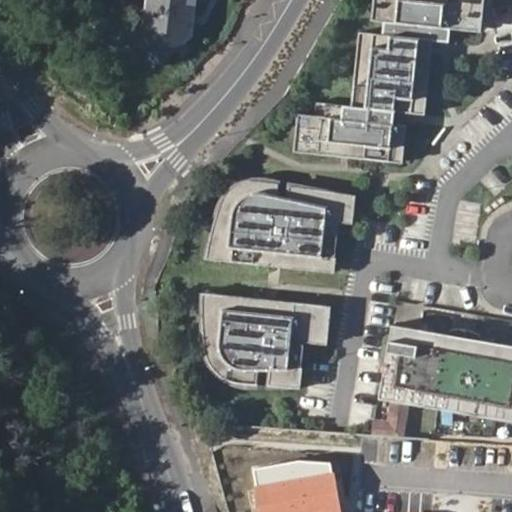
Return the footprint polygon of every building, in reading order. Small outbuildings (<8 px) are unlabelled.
[(486,0),(376,0),(374,23),(387,25),(453,32),(475,34),(477,21),(484,22),(486,0)] [(483,35),(484,22),(477,21),(475,34),(483,35)] [(451,44),(453,32),(387,25),(386,37),(436,42),(451,44)] [(428,117),(436,42),(386,37),(362,34),(355,108),(402,114),(428,117)] [(400,126),(402,114),(355,108),(320,104),(319,117),(400,126)] [(407,152),(410,127),(400,126),(319,117),(302,115),(297,153),(398,164),(399,151),(407,152)] [(406,165),(407,152),(399,151),(398,164),(406,165)] [(357,216),(359,196),(293,186),(291,199),(281,197),(283,184),(259,181),(248,181),(243,192),(237,186),(227,197),(215,236),(221,237),(221,245),(213,243),(210,260),(273,266),(275,249),(286,250),(284,267),(330,272),(332,259),(339,260),(343,223),(344,215),(357,216)] [(248,181),(237,186),(243,192),(248,181)] [(291,199),(293,186),(283,184),(281,197),(291,199)] [(343,223),(356,224),(357,216),(344,215),(343,223)] [(215,236),(213,243),(221,245),(221,237),(215,236)] [(273,266),(284,267),(286,250),(275,249),(273,266)] [(330,272),(338,273),(339,260),(332,259),(330,272)] [(273,299),(207,293),(206,309),(214,309),(213,317),(206,316),(211,357),(220,358),(218,370),(226,377),(237,383),(262,385),(263,370),(273,370),(271,386),(309,388),(312,342),(326,343),(328,330),(335,331),(338,306),(284,300),(282,317),(271,316),(273,299)] [(273,299),(271,316),(282,317),(284,300),(273,299)] [(328,330),(326,343),(334,344),(335,331),(328,330)] [(511,347),(397,330),(386,403),(511,422),(511,347)] [(211,357),(218,370),(220,358),(211,357)] [(271,386),(273,370),(263,370),(262,385),(271,386)] [(407,437),(410,409),(392,408),(391,420),(375,419),(374,434),(407,437)] [(298,461),(253,468),(260,511),(340,511),(332,462),(298,461)]
